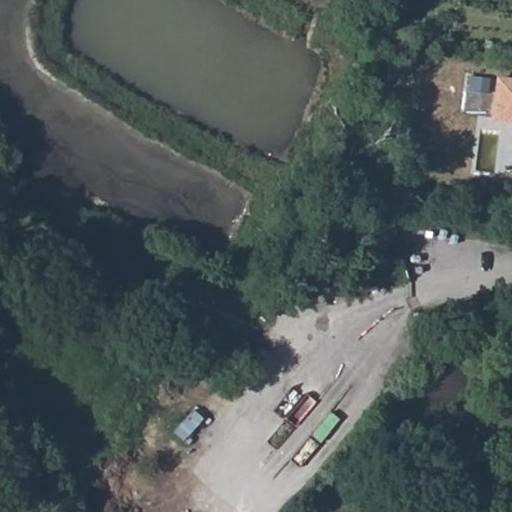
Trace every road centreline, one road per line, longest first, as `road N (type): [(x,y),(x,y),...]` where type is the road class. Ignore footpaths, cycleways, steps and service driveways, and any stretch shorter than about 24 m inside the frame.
road 1 (unclassified): [(511,273),(454,269),(311,361),(231,454)]
road 2 (track): [(311,361),(17,228),(0,213)]
